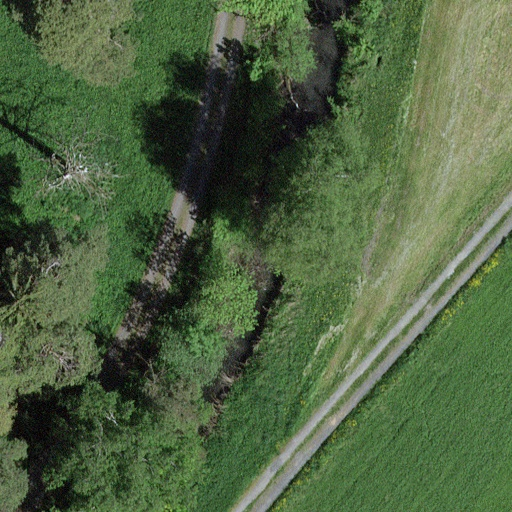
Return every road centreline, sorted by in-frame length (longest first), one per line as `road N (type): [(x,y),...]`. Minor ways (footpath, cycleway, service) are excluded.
road 1 (track): [(236,0),(210,123),(165,247),(116,359),(29,511)]
road 2 (track): [(511,206),(250,511)]
